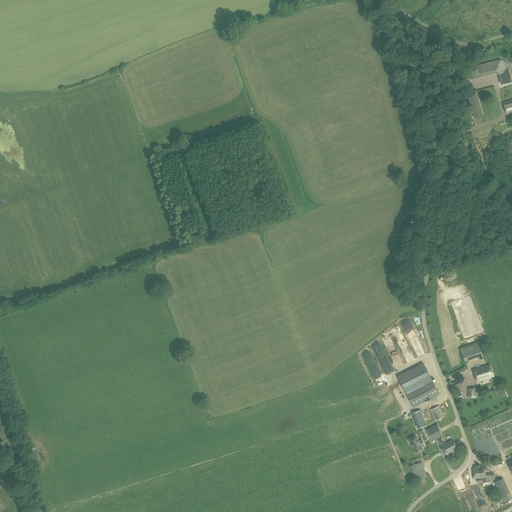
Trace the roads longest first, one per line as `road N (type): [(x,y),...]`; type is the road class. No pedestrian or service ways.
road 1 (unclassified): [(408,511),(467,456),(423,318),(446,160)]
road 2 (unclassified): [(446,160),(394,0)]
road 3 (unclassified): [(40,511),(0,392)]
